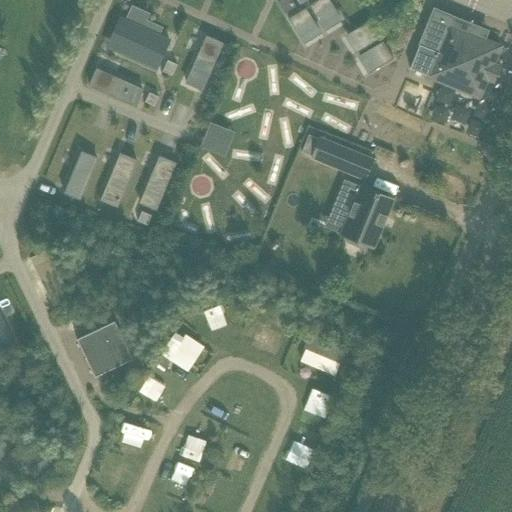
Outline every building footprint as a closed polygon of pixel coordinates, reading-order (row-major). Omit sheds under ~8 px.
[(280,0),(278,2),(284,13),(295,6),(290,0),(280,0)] [(337,0),(346,13),(352,24),(366,15),(356,0),(337,0)] [(419,45),(409,69),(427,77),(427,78),(438,82),(425,114),(463,130),(476,98),(479,99),(501,47),(468,33),(471,25),(452,17),(434,9),(425,31),(443,38),(437,52),(419,45)] [(362,25),(348,33),(369,69),(383,60),(362,25)] [(167,59),(162,71),(171,75),(176,63),(167,59)] [(157,97),(148,93),(145,102),(153,106),(157,97)] [(230,154),(238,130),(212,122),(204,146),(230,154)] [(363,126),(357,139),(369,145),(374,132),(363,126)] [(320,138),(312,157),(365,179),(372,160),(320,138)] [(373,247),(393,199),(360,186),(355,198),(351,196),(344,213),(348,215),(340,234),(348,237),(346,242),(363,249),(365,244),(373,247)] [(137,221),(146,225),(150,216),(141,212),(137,221)] [(51,307),(72,300),(55,248),(34,255),(51,307)] [(76,340),(94,378),(132,359),(114,321),(76,340)] [(175,328),(160,356),(190,372),(205,344),(175,328)] [(355,373),(362,358),(353,353),(346,368),(355,373)] [(165,368),(169,362),(161,357),(157,363),(165,368)] [(309,418),(329,427),(339,404),(320,395),(309,418)] [(0,431),(0,459),(13,440),(0,431)] [(42,452),(22,464),(31,478),(51,466),(42,452)]
